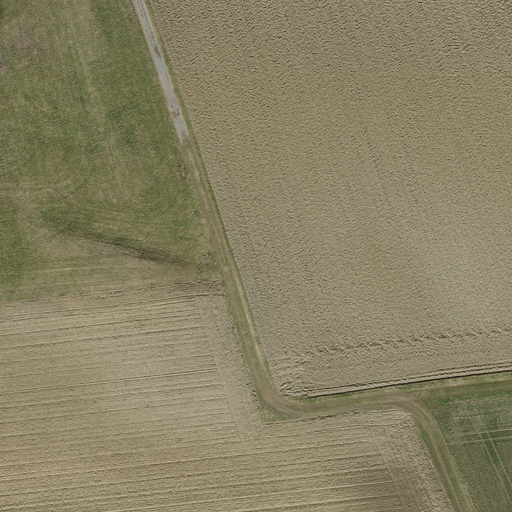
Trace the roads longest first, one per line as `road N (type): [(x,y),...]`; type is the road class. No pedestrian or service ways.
road 1 (track): [(511,385),(318,407),(273,403),(258,379),(134,0)]
road 2 (track): [(467,511),(417,396)]
